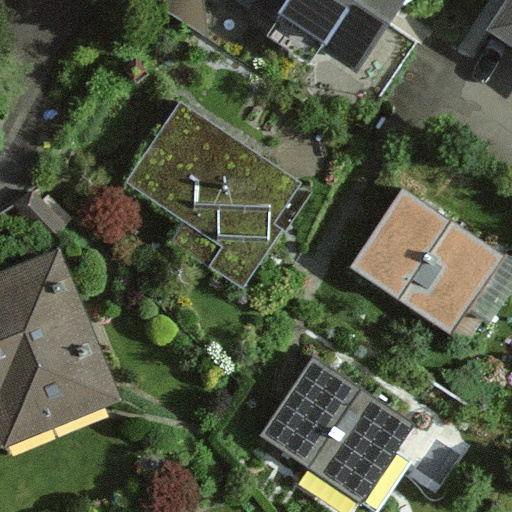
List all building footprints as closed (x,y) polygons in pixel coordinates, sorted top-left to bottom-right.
[(232,0),(361,83),(415,0),(232,0)] [(511,53),(511,8),(492,39),(511,53)] [(303,193),(180,109),(125,188),(182,227),(171,244),(244,294),(282,239),(275,234),(303,193)] [(456,343),(509,262),(407,195),(353,276),(456,343)] [(18,450),(123,407),(62,259),(0,284),(0,409),(2,409),(18,450)] [(379,511),(426,437),(313,367),(259,454),(353,511),(379,511)]
